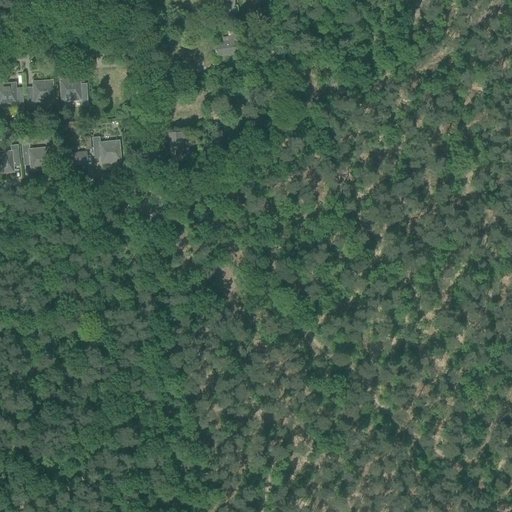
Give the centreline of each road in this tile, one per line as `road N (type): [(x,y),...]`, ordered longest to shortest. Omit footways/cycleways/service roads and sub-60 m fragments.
road 1 (residential): [(0,189),(139,172),(134,77)]
road 2 (residential): [(0,57),(130,48)]
